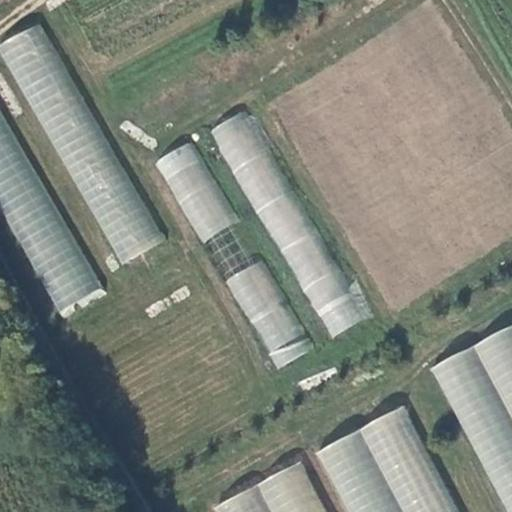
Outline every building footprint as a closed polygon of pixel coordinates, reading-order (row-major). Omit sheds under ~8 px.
[(129,0),(71,0),(62,5),(75,30),(129,0)] [(210,0),(152,0),(82,38),(95,63),(210,0)] [(291,0),(236,0),(93,77),(106,100),(291,0)] [(511,218),(511,130),(434,0),(409,0),(387,13),(510,220),(511,218)] [(511,0),(465,0),(511,82),(511,0)] [(168,242),(43,24),(0,48),(125,267),(168,242)] [(507,235),(385,28),(362,42),(484,248),(507,235)] [(469,230),(358,44),(336,57),(448,243),(469,230)] [(452,268),(330,62),(307,76),(429,282),(452,268)] [(424,281),(301,75),(264,97),(386,302),(424,281)] [(107,289),(0,107),(0,205),(64,314),(107,289)] [(369,317),(248,110),(209,132),(331,340),(369,317)] [(316,348),(192,142),(155,165),(278,370),(316,348)] [(511,511),(511,324),(432,365),(504,511),(511,511)] [(319,447),(349,511),(458,511),(409,405),(319,447)] [(219,502),(224,511),(329,511),(306,462),(219,502)]
